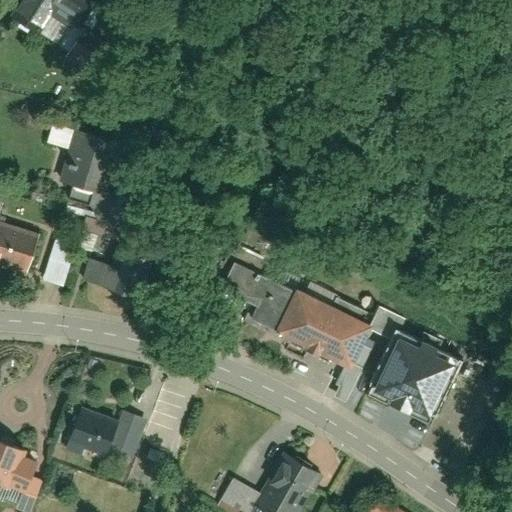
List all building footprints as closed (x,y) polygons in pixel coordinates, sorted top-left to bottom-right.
[(73,23),(86,0),(26,0),(16,17),(42,33),(55,12),(73,23)] [(59,121),(53,140),(74,147),(80,127),(59,121)] [(69,185),(106,193),(117,142),(81,134),(69,185)] [(0,273),(27,281),(40,235),(0,224),(0,273)] [(140,292),(152,248),(89,231),(77,274),(140,292)] [(57,237),(49,280),(70,283),(78,240),(57,237)] [(250,316),(281,332),(303,288),(243,258),(229,285),(258,300),(250,316)] [(281,332),(351,367),(355,358),(373,324),(303,288),(281,332)] [(373,324),(355,358),(445,403),(471,352),(382,306),(373,324)] [(111,453),(123,423),(85,408),(73,438),(111,453)] [(123,423),(111,453),(136,463),(154,418),(129,408),(123,423)] [(0,479),(28,491),(39,463),(23,456),(27,447),(0,436),(0,479)] [(303,511),(323,476),(283,454),(263,491),(255,505),(268,511),(303,511)] [(251,511),(255,505),(263,491),(237,477),(224,500),(245,511),(251,511)] [(400,511),(382,498),(371,511),(400,511)]
